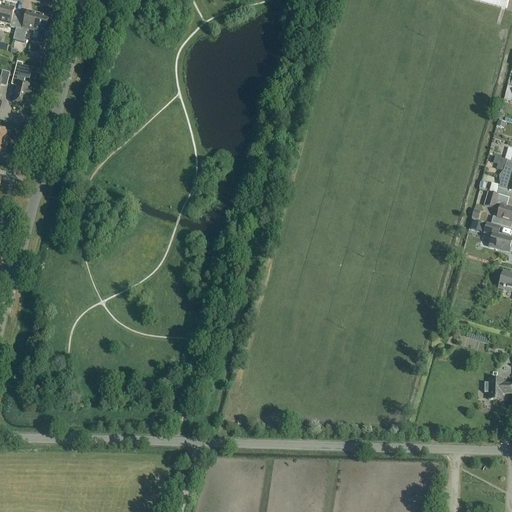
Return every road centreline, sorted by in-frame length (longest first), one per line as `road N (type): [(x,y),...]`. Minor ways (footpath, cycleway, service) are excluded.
road 1 (unclassified): [(511,451),(0,438)]
road 2 (unclassified): [(14,274),(52,129)]
road 3 (unclassified): [(52,129),(84,5)]
